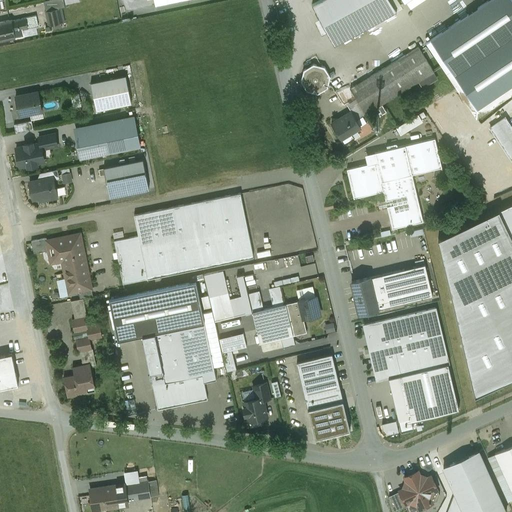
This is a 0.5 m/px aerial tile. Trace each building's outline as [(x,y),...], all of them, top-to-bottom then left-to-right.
[(44,1),(46,11),(61,8),(65,7),(65,5),(63,0),(50,0),(44,1)] [(320,0),(312,4),(320,18),(327,32),(335,45),(375,23),(403,8),(400,4),(397,0),(320,0)] [(511,0),(489,0),(431,39),(432,41),(427,44),(477,117),(511,93),(511,0)] [(61,8),(46,11),(49,26),(60,24),(59,18),(63,17),(61,8)] [(22,30),(38,27),(36,16),(20,19),(22,30)] [(327,32),(320,18),(315,21),(322,34),(327,32)] [(12,20),(0,22),(0,40),(15,37),(24,35),(22,30),(20,19),(12,21),(12,20)] [(393,63),(350,89),(356,99),(366,114),(434,73),(418,47),(397,60),(393,63)] [(325,67),(313,64),(303,70),(300,82),(306,91),(318,94),(328,88),(330,77),(325,67)] [(126,76),(91,83),(96,110),(132,103),(126,76)] [(347,84),(334,92),(343,106),(356,99),(350,89),(347,84)] [(38,92),(16,96),(17,102),(18,102),(19,105),(18,105),(20,116),(38,112),(36,103),(40,102),(38,92)] [(386,112),(382,105),(378,108),(382,115),(386,112)] [(351,112),(331,124),(341,139),(344,145),(354,139),(350,133),(367,123),(363,116),(356,120),(351,112)] [(418,115),(397,128),(401,134),(421,122),(418,115)] [(75,127),(81,158),(140,146),(134,116),(75,127)] [(511,126),(505,116),(489,127),(511,161),(511,126)] [(41,142),(43,150),(58,147),(55,133),(38,136),(40,143),(41,142)] [(435,138),(365,155),(367,164),(347,169),(354,198),(384,191),(392,228),(423,221),(412,174),(442,168),(435,138)] [(16,147),(20,167),(45,162),(43,150),(41,142),(40,143),(16,147)] [(143,160),(104,167),(110,197),(149,189),(143,160)] [(71,168),(63,170),(66,183),(74,181),(71,168)] [(53,178),(30,182),(33,199),(46,196),(46,198),(57,196),(53,178)] [(240,193),(134,215),(138,236),(147,279),(253,257),(240,193)] [(511,204),(499,211),(511,238),(511,204)] [(511,238),(499,211),(438,240),(475,397),(511,379),(511,238)] [(115,232),(115,239),(125,238),(124,231),(115,232)] [(47,241),(46,241),(48,251),(50,261),(61,259),(69,294),(79,292),(91,289),(80,234),(47,241)] [(138,236),(114,241),(123,284),(147,279),(138,236)] [(46,238),(31,241),(34,254),(48,251),(46,241),(47,241),(46,238)] [(425,264),(393,272),(400,304),(433,296),(425,264)] [(212,310),(214,320),(253,312),(248,293),(244,274),(237,276),(241,296),(229,299),(223,270),(204,274),(212,310)] [(393,272),(369,278),(376,310),(400,304),(393,272)] [(369,278),(352,282),(355,295),(353,298),(356,300),(359,314),(376,310),(369,278)] [(195,281),(110,300),(118,340),(142,335),(154,333),(204,322),(202,313),(195,281)] [(269,288),(273,307),(285,305),(280,286),(269,288)] [(297,290),(299,299),(315,296),(313,286),(297,290)] [(91,289),(79,292),(80,299),(83,298),(93,296),(91,289)] [(248,293),(253,312),(264,309),(260,291),(248,293)] [(299,299),(299,302),(303,319),(321,315),(317,295),(315,296),(299,299)] [(80,299),(71,301),(75,319),(85,317),(87,317),(83,298),(80,299)] [(264,309),(253,312),(259,343),(281,338),(293,336),(306,333),(303,319),(299,302),(285,305),(273,307),(264,309)] [(436,307),(363,324),(374,373),(434,359),(436,366),(448,363),(449,363),(436,307)] [(204,322),(214,367),(223,365),(214,320),(212,310),(202,313),(204,322)] [(85,317),(75,319),(72,319),(75,333),(73,334),(74,339),(76,338),(79,352),(80,352),(92,349),(90,340),(102,337),(99,324),(87,326),(85,317)] [(204,322),(154,333),(162,370),(150,372),(158,409),(207,399),(204,382),(216,379),(214,367),(204,322)] [(154,333),(142,335),(150,372),(162,370),(154,333)] [(243,333),(219,338),(222,352),(231,350),(246,347),(243,333)] [(295,345),(293,336),(281,338),(283,347),(295,345)] [(92,349),(80,352),(83,365),(90,363),(91,367),(96,366),(93,349),(92,349)] [(231,350),(222,352),(227,371),(236,369),(231,350)] [(0,356),(0,386),(1,389),(19,385),(12,354),(0,356)] [(332,354),(297,363),(308,409),(343,401),(332,354)] [(459,408),(448,363),(436,366),(434,359),(374,373),(376,381),(389,378),(399,420),(400,420),(401,427),(412,424),(411,419),(459,408)] [(83,365),(72,367),(74,375),(64,377),(68,397),(96,391),(91,367),(90,363),(83,365)] [(281,395),(277,381),(272,382),(275,396),(281,395)] [(255,389),(257,398),(261,397),(262,400),(269,398),(266,383),(254,386),(255,389)] [(244,401),(257,398),(255,389),(242,392),(244,401)] [(266,418),(262,400),(261,397),(257,398),(244,401),(243,401),(248,422),(266,418)] [(343,401),(308,409),(315,438),(350,430),(343,401)] [(396,420),(382,424),(385,435),(399,432),(396,420)] [(511,445),(494,454),(511,492),(511,445)] [(505,511),(478,451),(443,467),(455,492),(463,511),(505,511)] [(511,499),(511,492),(494,454),(487,457),(508,502),(511,499)] [(124,472),(126,485),(140,483),(138,470),(124,472)] [(431,477),(425,479),(420,477),(417,472),(405,477),(407,483),(406,488),(400,491),(405,504),(406,503),(411,501),(417,503),(419,509),(421,508),(427,510),(430,504),(438,500),(440,495),(431,477)] [(156,480),(148,481),(148,482),(151,497),(158,496),(156,480)] [(151,497),(148,482),(140,483),(126,485),(128,500),(151,497)] [(93,510),(129,505),(128,500),(126,485),(90,490),(93,510)] [(400,491),(389,496),(392,511),(394,511),(407,506),(406,503),(405,504),(400,491)] [(463,511),(455,492),(447,511),(463,511)]
